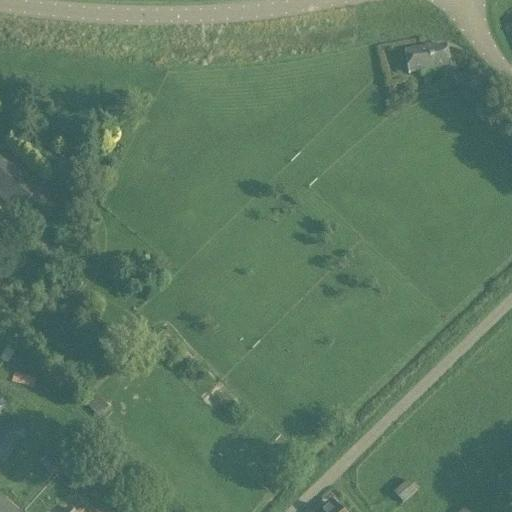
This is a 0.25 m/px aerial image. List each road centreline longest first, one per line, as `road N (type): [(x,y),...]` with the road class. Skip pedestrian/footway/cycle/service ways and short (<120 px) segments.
road 1 (unclassified): [(0,9),(175,21),(336,0)]
road 2 (unclassified): [(299,511),(511,302)]
